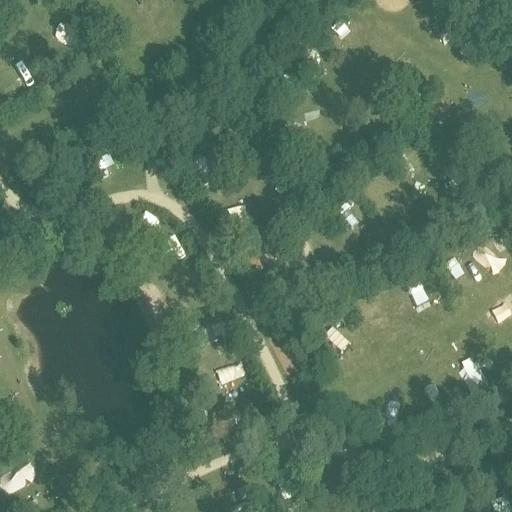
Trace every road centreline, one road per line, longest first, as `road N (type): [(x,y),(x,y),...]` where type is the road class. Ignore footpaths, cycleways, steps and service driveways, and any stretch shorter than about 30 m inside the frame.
road 1 (track): [(14,212),(140,191),(177,208),(291,399),(291,420),(16,511)]
road 2 (track): [(291,420),(407,477),(511,421)]
road 3 (track): [(291,399),(347,391),(474,326),(511,327)]
road 4 (track): [(0,296),(64,492),(78,511)]
road 5 (track): [(511,122),(357,0)]
